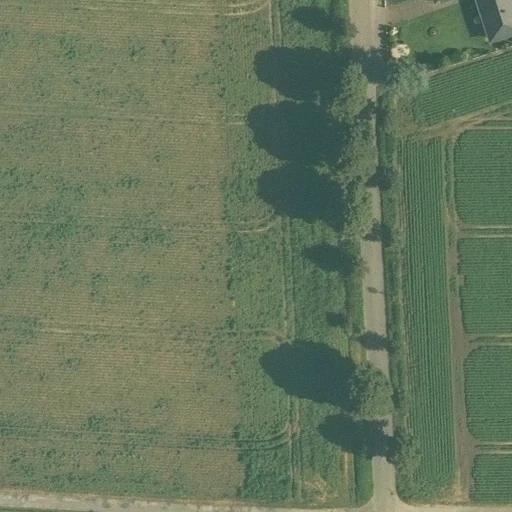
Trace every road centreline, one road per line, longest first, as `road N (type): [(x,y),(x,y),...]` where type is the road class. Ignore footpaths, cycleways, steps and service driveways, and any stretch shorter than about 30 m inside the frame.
road 1 (tertiary): [(361,0),(388,511)]
road 2 (track): [(0,497),(260,511)]
